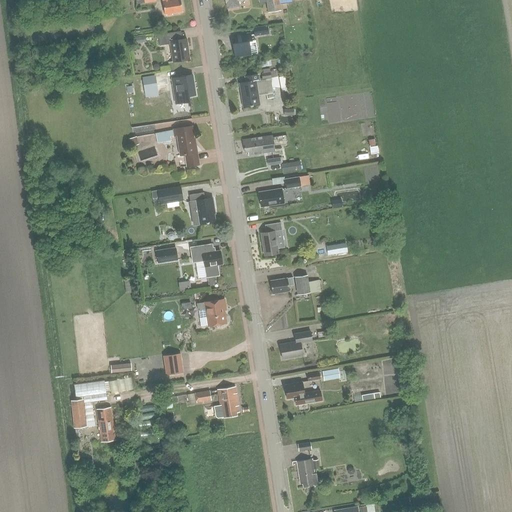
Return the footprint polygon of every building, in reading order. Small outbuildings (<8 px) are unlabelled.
[(161,0),(164,14),(165,14),(166,15),(172,14),(172,13),(181,12),(179,0),(161,0)] [(225,0),(226,3),(227,9),(239,7),(238,1),(244,0),(225,0)] [(279,0),(266,0),(268,12),(281,10),(279,0)] [(266,25),(252,27),(253,35),(267,33),(266,25)] [(189,59),(186,39),(176,40),(175,32),(157,35),(159,46),(170,44),(172,62),(189,59)] [(255,40),(232,43),(234,58),(257,55),(255,40)] [(244,81),(238,82),(242,106),(259,104),(258,96),(266,95),(267,100),(274,99),(273,93),(273,90),(275,90),(275,88),(280,88),(278,77),(277,77),(276,71),(270,72),(270,69),(263,70),(263,73),(262,74),(263,80),(255,81),(255,80),(259,80),(258,73),(243,75),(244,81)] [(176,77),(170,78),(174,103),(188,101),(187,96),(194,94),(191,74),(176,76),(176,77)] [(156,83),(143,85),(145,97),(158,95),(156,83)] [(191,126),(172,129),(172,131),(173,136),(174,135),(176,135),(180,155),(184,154),(186,166),(197,165),(195,152),(191,126)] [(172,131),(155,134),(157,144),(172,141),(171,137),(173,137),(173,136),(172,131)] [(247,155),(273,151),(271,134),(241,139),(243,151),(246,151),(247,155)] [(139,145),(136,137),(129,139),(131,147),(135,146),(139,145)] [(377,146),(370,147),(372,159),(379,158),(377,146)] [(281,158),(268,160),(269,166),(281,164),(282,164),(281,158)] [(300,161),(281,164),(283,173),(301,170),(300,161)] [(308,175),(284,179),(285,189),(301,187),(301,186),(309,185),(308,175)] [(157,197),(158,204),(182,200),(180,185),(156,189),(156,190),(150,191),(152,198),(157,197)] [(260,206),(283,203),(281,188),(258,191),(260,206)] [(203,192),(188,195),(189,201),(192,218),(198,217),(199,224),(215,221),(211,197),(204,198),(203,192)] [(275,231),(282,230),(280,223),(264,225),(265,232),(260,233),(263,256),(278,254),(275,231)] [(346,243),(327,246),(328,255),(347,252),(346,243)] [(200,246),(189,247),(192,263),(195,263),(203,262),(203,267),(205,277),(205,278),(219,276),(217,264),(222,264),(220,250),(213,251),(212,244),(207,245),(200,246)] [(176,248),(155,251),(157,264),(177,261),(176,248)] [(307,274),(295,276),(298,294),(321,290),(319,280),(308,281),(307,274)] [(292,277),(287,278),(269,281),(271,293),(289,290),(288,285),(293,284),(292,277)] [(186,283),(179,284),(180,292),(187,291),(186,283)] [(204,303),(197,304),(198,311),(201,310),(205,310),(206,317),(200,318),(201,326),(207,326),(207,327),(225,324),(223,310),(225,310),(223,299),(204,302),(204,303)] [(300,342),(311,340),(310,331),(294,333),(295,341),(279,344),(282,359),(302,355),(300,342)] [(180,354),(162,356),(165,376),(183,373),(180,354)] [(131,365),(111,367),(111,373),(131,372),(131,365)] [(338,369),(323,372),(324,381),(339,378),(338,369)] [(319,372),(306,374),(307,382),(320,380),(319,372)] [(113,392),(134,387),(131,375),(111,380),(113,392)] [(302,381),(284,384),(287,399),(294,398),(296,405),(317,401),(322,401),(321,390),(316,391),(304,393),(302,381)] [(104,382),(74,386),(75,399),(82,398),(105,395),(104,382)] [(236,412),(239,412),(235,387),(218,389),(220,404),(213,405),(214,416),(216,418),(222,417),(236,415),(236,412)] [(210,391),(195,393),(196,399),(196,403),(211,401),(211,396),(210,392),(210,391)] [(105,395),(82,398),(83,400),(83,403),(92,402),(106,400),(105,395)] [(171,398),(165,399),(167,410),(173,410),(172,403),(171,398)] [(86,427),(85,426),(83,403),(83,400),(76,401),(70,402),(73,429),(86,427)] [(92,402),(83,403),(85,426),(92,425),(92,421),(95,421),(92,402)] [(155,405),(135,408),(136,415),(156,411),(155,405)] [(101,442),(115,440),(110,408),(96,410),(101,442)] [(157,412),(136,416),(137,422),(158,418),(157,412)] [(158,419),(137,423),(138,429),(159,426),(158,419)] [(161,427),(139,431),(141,439),(162,435),(161,427)] [(310,443),(297,445),(298,451),(311,449),(310,443)] [(185,445),(174,447),(175,454),(186,452),(185,445)] [(90,459),(82,460),(84,468),(92,467),(90,459)] [(303,487),(317,485),(316,473),(313,473),(311,459),(296,461),(299,484),(302,483),(303,487)]
